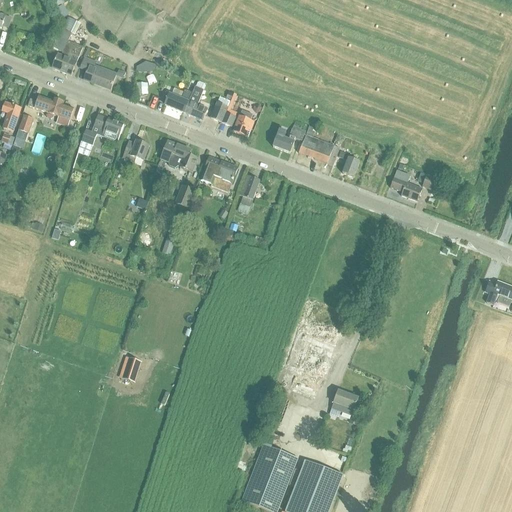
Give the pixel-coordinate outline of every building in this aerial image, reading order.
[(63,7),(55,11),(60,19),(68,15),(63,7)] [(61,30),(52,49),(62,53),(61,56),(58,55),(53,68),(52,69),(71,77),(71,76),(83,48),(68,42),(72,35),(77,22),(67,18),(61,30)] [(87,72),(84,81),(111,91),(116,77),(117,75),(93,66),(95,63),(84,59),(80,69),(87,72)] [(151,94),(150,82),(138,82),(138,94),(151,94)] [(188,102),(184,114),(203,122),(208,110),(198,105),(204,91),(206,87),(205,85),(200,83),(198,83),(196,88),(195,87),(192,94),(192,93),(188,102)] [(170,94),(165,106),(184,114),(188,102),(192,93),(184,90),(183,93),(181,98),(172,95),(170,94)] [(74,110),(63,106),(64,104),(53,100),(52,103),(39,98),(37,103),(30,100),(28,107),(47,114),(46,116),(47,118),(51,120),(53,119),(54,116),(70,122),(74,110)] [(221,122),(225,113),(227,108),(217,103),(210,118),(221,122)] [(11,106),(5,104),(2,112),(9,115),(3,130),(13,133),(21,109),(12,106),(11,106)] [(256,114),(261,113),(262,109),(259,105),(255,106),(253,110),(256,114)] [(81,109),(77,120),(83,122),(86,110),(81,109)] [(239,116),(233,132),(244,137),(247,138),(250,130),(253,122),(250,121),(252,116),(242,111),(239,116)] [(225,113),(221,122),(231,126),(235,117),(225,113)] [(19,131),(16,139),(26,142),(28,135),(34,120),(24,116),(19,131)] [(86,131),(82,142),(93,146),(97,136),(117,144),(120,137),(124,126),(108,120),(98,116),(94,128),(92,133),(86,131)] [(293,126),(289,137),(302,143),(302,141),(306,132),(300,130),(300,129),(293,126)] [(280,129),(274,146),(290,153),(294,142),(284,138),(286,131),(280,129)] [(69,131),(62,137),(67,142),(73,136),(69,131)] [(308,132),(299,153),(327,164),(336,143),(308,132)] [(38,134),(33,151),(43,154),(48,137),(38,134)] [(4,135),(1,143),(7,145),(10,137),(4,135)] [(135,145),(129,143),(123,158),(135,163),(136,159),(143,162),(149,147),(136,142),(135,145)] [(191,152),(168,143),(161,161),(169,164),(169,167),(175,169),(178,167),(192,173),(197,160),(189,157),(191,152)] [(340,153),(338,158),(346,162),(341,174),(354,179),(360,164),(351,160),(352,158),(340,153)] [(402,154),(398,164),(407,167),(411,158),(402,154)] [(203,173),(200,181),(212,186),(211,187),(228,194),(232,185),(234,180),(238,169),(222,163),(222,164),(209,159),(203,173)] [(422,190),(406,184),(409,177),(397,172),(390,188),(403,193),(401,197),(417,203),(422,190)] [(422,187),(422,188),(431,191),(435,180),(433,179),(426,176),(423,184),(422,187)] [(244,198),(243,197),(238,211),(248,215),(252,203),(254,203),(261,181),(248,177),(242,196),(245,197),(244,198)] [(194,192),(182,187),(175,205),(188,209),(194,192)] [(138,200),(136,208),(142,210),(145,203),(138,200)] [(227,215),(222,212),(219,217),(224,220),(227,215)] [(36,223),(34,229),(41,232),(43,226),(36,223)] [(231,225),(227,236),(234,238),(238,227),(231,225)] [(54,230),(51,239),(58,241),(61,232),(54,230)] [(167,238),(162,254),(170,256),(175,241),(167,238)] [(260,238),(257,245),(265,247),(267,240),(260,238)] [(133,254),(130,265),(137,267),(140,256),(133,254)] [(489,282),(485,293),(489,295),(485,304),(493,307),(494,302),(508,308),(511,298),(511,288),(498,283),(497,285),(489,282)] [(319,328),(296,387),(319,396),(342,337),(319,328)] [(135,383),(141,363),(130,359),(123,379),(135,383)] [(331,409),(352,417),(359,400),(338,392),(331,409)] [(360,415),(354,412),(349,424),(356,426),(360,415)] [(278,511),(298,460),(263,447),(242,503),(266,511),(278,511)] [(329,511),(343,477),(305,462),(286,511),(329,511)] [(247,473),(249,467),(241,464),(239,470),(247,473)]
